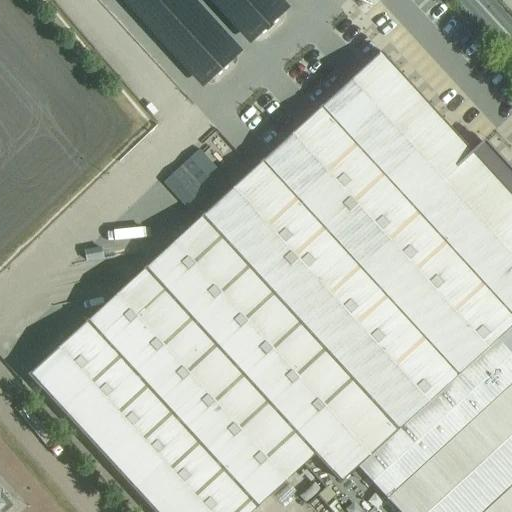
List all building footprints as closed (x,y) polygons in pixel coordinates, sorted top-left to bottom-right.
[(197,0),(123,0),(202,87),(243,50),(197,0)] [(284,0),(210,0),(250,44),(291,7),(284,0)] [(156,257),(27,376),(151,511),(253,511),(315,456),(340,482),(358,468),(397,511),(511,511),(511,177),(483,145),(473,153),(381,52),(250,172),(235,156),(218,173),(203,157),(134,221),(143,230),(144,257),(156,257)] [(105,259),(103,248),(88,250),(90,261),(105,259)] [(319,496),(325,504),(334,496),(327,488),(319,496)] [(0,511),(7,511),(14,506),(0,490),(0,511)]
